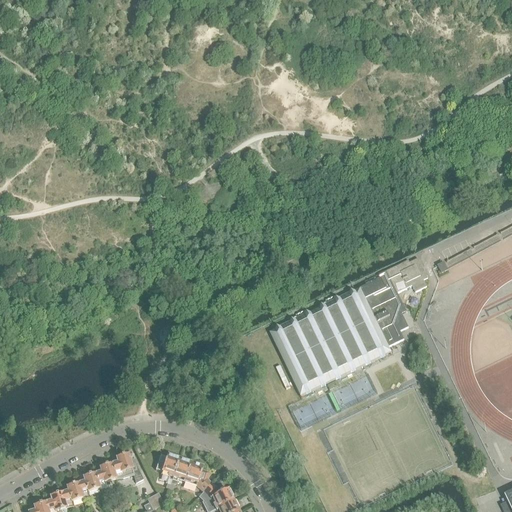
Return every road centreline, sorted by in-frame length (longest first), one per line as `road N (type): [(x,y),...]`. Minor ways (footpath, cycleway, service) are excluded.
road 1 (residential): [(0,497),(142,426),(177,430),(231,454),(272,511)]
road 2 (unknown): [(0,192),(89,114),(80,85),(122,95),(145,91),(165,73),(167,30),(187,0)]
road 3 (unknown): [(511,154),(330,244)]
